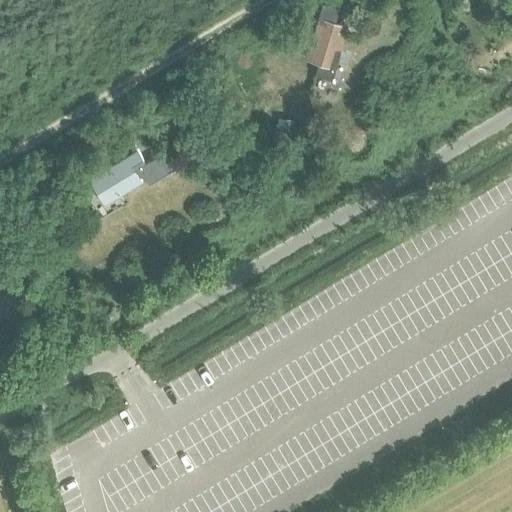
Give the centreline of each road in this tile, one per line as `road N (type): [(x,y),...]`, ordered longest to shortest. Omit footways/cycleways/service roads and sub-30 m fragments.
road 1 (unclassified): [(0,415),(511,113)]
road 2 (track): [(0,156),(269,0)]
